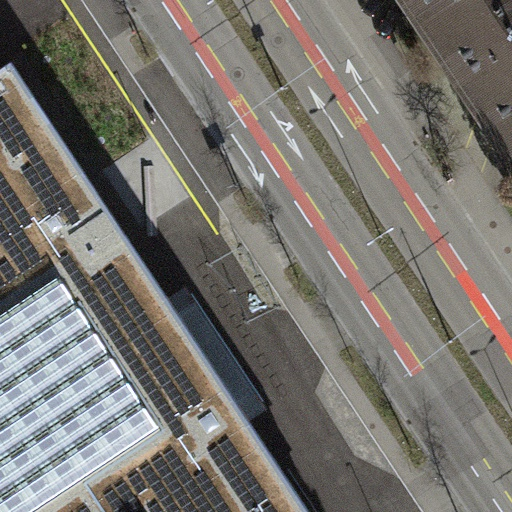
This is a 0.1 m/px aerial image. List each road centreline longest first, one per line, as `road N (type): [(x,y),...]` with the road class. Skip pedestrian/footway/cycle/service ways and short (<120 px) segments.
road 1 (primary): [(167,0),(509,511)]
road 2 (primary): [(511,359),(272,0)]
